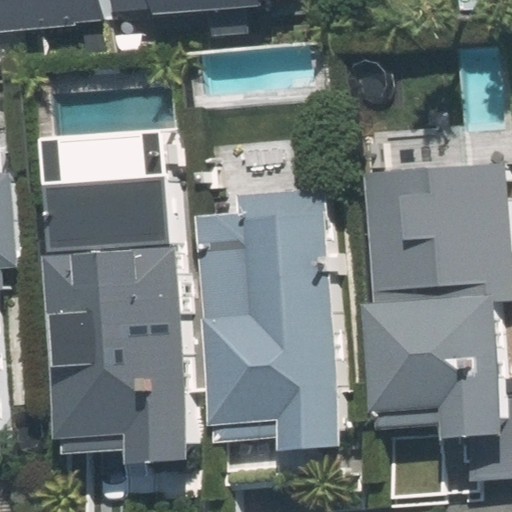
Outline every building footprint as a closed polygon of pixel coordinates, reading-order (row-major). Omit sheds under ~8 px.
[(0,0),(0,33),(129,18),(126,0),(0,0)] [(134,0),(136,13),(298,0),(134,0)] [(511,15),(511,0),(472,0),(474,17),(511,15)] [(61,259),(70,454),(142,450),(143,461),(202,458),(191,233),(165,234),(161,136),(47,142),(52,260),(61,259)] [(30,151),(0,152),(0,442),(27,441),(18,269),(37,268),(30,151)] [(511,178),(384,189),(403,412),(468,407),(470,438),(511,434),(511,178)] [(369,450),(351,213),(223,223),(239,428),(303,423),(305,455),(369,450)]
